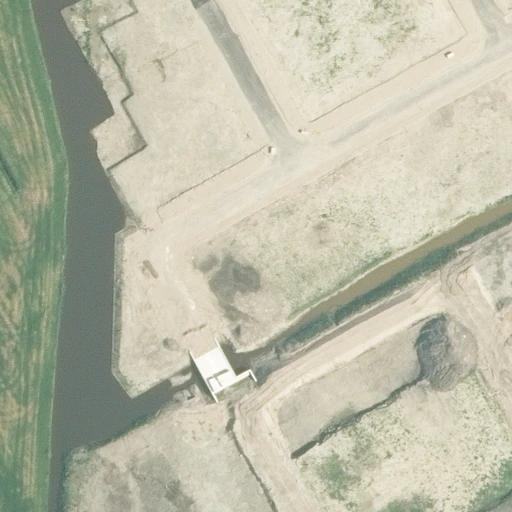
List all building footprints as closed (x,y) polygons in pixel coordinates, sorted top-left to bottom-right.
[(309,0),(275,0),(269,3),(280,23),(312,4),(309,0)] [(345,0),(343,0),(336,4),(342,14),(351,9),(345,0)] [(392,0),(398,9),(415,0),(392,0)] [(437,0),(415,0),(398,9),(409,29),(443,10),(437,0)] [(312,4),(280,23),(290,43),(318,27),(323,24),(312,4)] [(351,9),(342,14),(348,25),(357,20),(351,9)] [(443,10),(409,29),(421,51),(455,32),(443,10)] [(370,11),(361,16),(367,26),(376,21),(370,11)] [(376,21),(367,26),(373,37),(382,32),(376,21)] [(290,43),(286,45),(297,65),(330,46),(318,27),(290,43)] [(180,28),(131,53),(148,85),(178,69),(174,62),(192,52),(180,28)] [(367,38),(358,43),(364,54),(373,49),(367,38)] [(387,41),(378,46),(384,56),(393,51),(387,41)] [(330,46),(297,65),(308,84),(341,66),(330,46)] [(373,49),(364,54),(370,64),(379,59),(373,49)] [(341,66),(308,84),(321,106),(353,88),(341,66)] [(186,85),(147,105),(160,128),(198,108),(186,85)] [(475,134),(451,147),(478,195),(501,182),(502,185),(511,179),(511,173),(502,156),(491,162),(475,134)] [(174,148),(126,174),(142,206),(173,190),(169,182),(187,172),(174,148)] [(423,161),(402,173),(425,214),(446,203),(449,209),(460,203),(448,181),(437,187),(423,161)] [(402,173),(381,184),(395,210),(385,216),(397,238),(407,232),(404,226),(425,214),(402,173)] [(344,200),(323,212),(346,254),(367,242),(370,248),(381,242),(369,220),(358,226),(344,200)] [(323,212),(302,223),(316,249),(306,255),(318,277),(329,271),(325,265),(346,254),(323,212)] [(270,248),(246,261),(272,309),(295,296),(297,299),(309,292),(297,270),(286,276),(270,248)] [(507,265),(485,277),(505,313),(511,309),(511,273),(509,269),(507,265)] [(218,276),(194,290),(218,333),(252,314),(240,292),(230,298),(218,276)] [(423,328),(401,340),(422,378),(441,368),(444,366),(442,363),(423,328)] [(401,340),(379,352),(400,391),(422,378),(401,340)] [(334,382),(312,394),(333,432),(355,420),(334,382)] [(460,384),(452,388),(458,399),(465,395),(460,384)] [(376,386),(369,390),(375,400),(382,396),(376,386)] [(369,390),(362,394),(368,404),(375,400),(369,390)] [(312,394),(290,406),(307,437),(311,444),(314,443),(333,432),(312,394)] [(476,405),(437,426),(450,448),(488,427),(476,405)] [(143,511),(214,511),(213,510),(220,506),(206,480),(199,484),(167,427),(141,441),(136,432),(108,448),(143,511)] [(488,427),(450,448),(462,470),(500,448),(488,427)] [(401,431),(394,435),(400,445),(407,441),(401,431)] [(394,435),(387,439),(393,449),(400,445),(394,435)] [(324,460),(316,464),(322,474),(330,470),(328,467),(324,460)] [(366,466),(327,487),(339,509),(378,488),(366,466)] [(511,471),(474,492),(485,511),(491,511),(511,500),(511,471)] [(378,488),(339,509),(340,511),(386,511),(390,510),(378,488)] [(438,488),(427,494),(431,502),(442,496),(438,488)] [(427,494),(416,500),(420,508),(431,502),(427,494)] [(442,496),(431,502),(435,509),(446,503),(442,496)] [(511,511),(511,500),(491,511),(511,511)] [(431,502),(420,508),(422,511),(429,511),(435,509),(431,502)]
